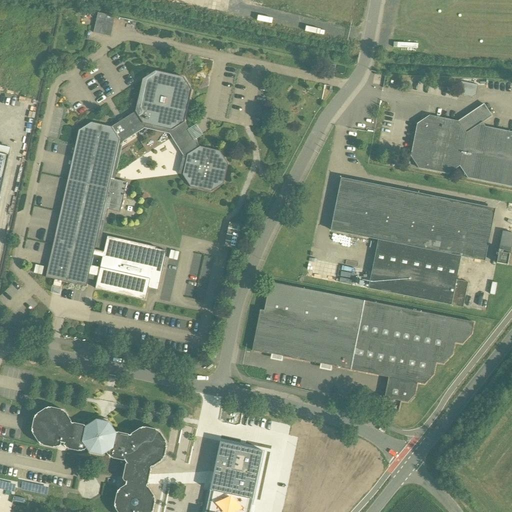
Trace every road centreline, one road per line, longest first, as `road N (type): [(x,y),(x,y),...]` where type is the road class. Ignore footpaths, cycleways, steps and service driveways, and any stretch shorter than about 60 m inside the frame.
road 1 (residential): [(376,0),(363,68),(314,137),(258,253),(218,389)]
road 2 (residential): [(218,389),(0,345)]
road 3 (residential): [(410,463),(329,419),(218,389)]
road 4 (tertiary): [(410,463),(511,337)]
